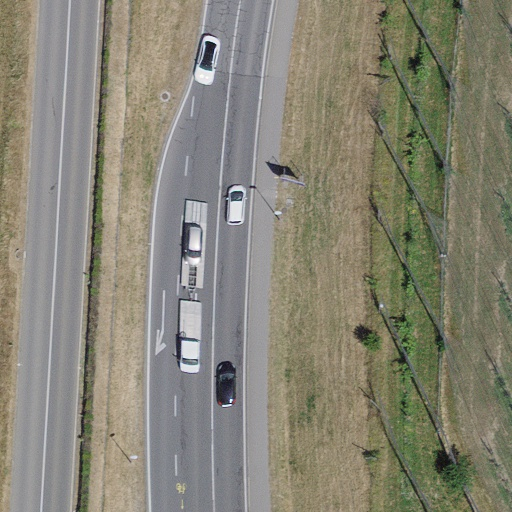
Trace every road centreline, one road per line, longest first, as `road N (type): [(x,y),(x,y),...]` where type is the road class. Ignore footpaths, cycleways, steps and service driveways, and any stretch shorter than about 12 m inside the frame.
road 1 (secondary): [(240,0),(220,194),(214,511)]
road 2 (unclassified): [(41,511),(70,0)]
